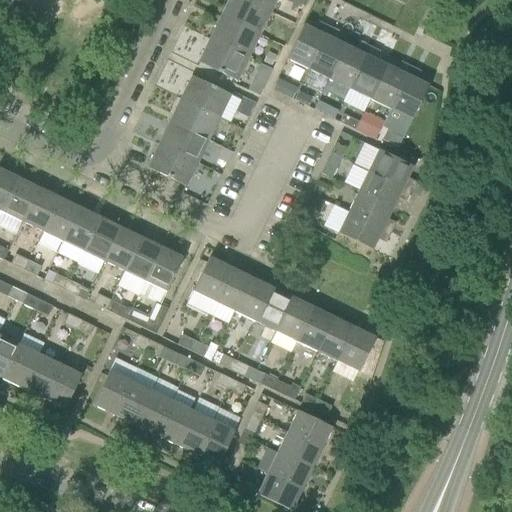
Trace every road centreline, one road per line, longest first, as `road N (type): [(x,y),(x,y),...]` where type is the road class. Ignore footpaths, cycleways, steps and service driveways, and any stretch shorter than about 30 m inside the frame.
road 1 (residential): [(303,112),(239,242),(93,171)]
road 2 (residential): [(93,171),(175,0)]
road 3 (tertiary): [(449,478),(511,307)]
road 4 (residential): [(116,511),(0,463)]
